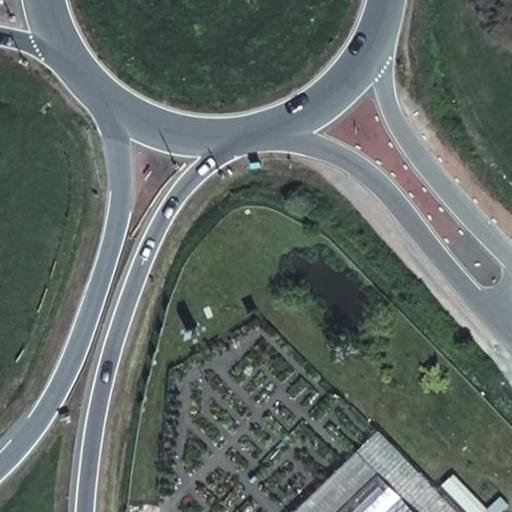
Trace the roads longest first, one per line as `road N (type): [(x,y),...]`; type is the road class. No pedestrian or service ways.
road 1 (motorway): [(88,511),(97,408),(129,296),(180,188),(219,135)]
road 2 (motorway): [(131,114),(113,238),(68,373),(0,465)]
road 3 (unclassified): [(280,122),(353,151),(455,272),(511,297)]
road 4 (unclassified): [(511,269),(504,247),(390,107),(374,32)]
road 5 (primary): [(280,122),(335,86),(374,32)]
